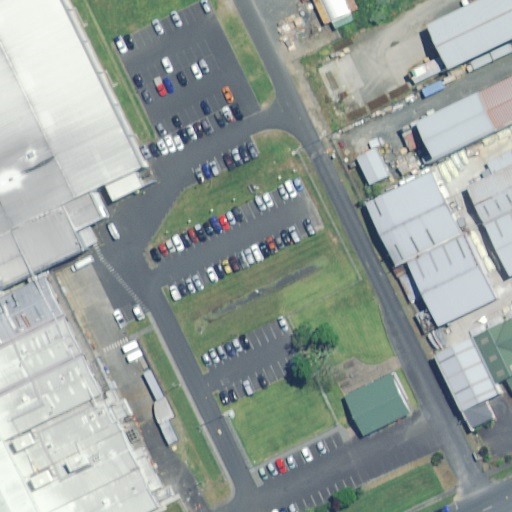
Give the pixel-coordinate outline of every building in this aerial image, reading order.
[(0,0),(0,232),(146,161),(66,0),(0,0)] [(351,13),(358,10),(353,0),(322,0),(336,30),(355,21),(351,13)] [(511,39),(511,0),(482,0),(423,29),(445,73),(511,39)] [(352,93),(337,61),(318,69),(332,101),(352,93)] [(511,125),(511,76),(411,126),(430,166),(511,125)] [(367,150),(349,159),(363,188),(382,179),(367,150)] [(484,178),(460,189),(505,281),(511,277),(511,154),(480,170),(484,178)] [(455,239),(424,176),(361,207),(392,270),(455,239)] [(93,197),(0,241),(0,511),(172,511),(116,393),(102,399),(45,279),(85,260),(78,245),(109,230),(93,197)] [(487,303),(455,239),(399,266),(431,331),(487,303)] [(511,319),(470,340),(497,395),(511,387),(511,319)] [(488,399),(460,343),(431,358),(459,413),(488,399)] [(405,416),(385,377),(336,401),(356,440),(405,416)]
